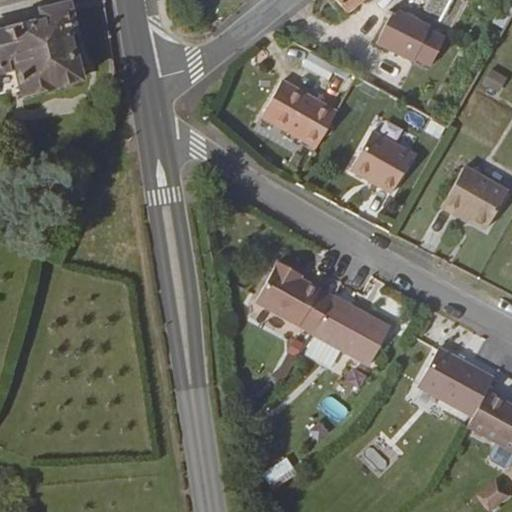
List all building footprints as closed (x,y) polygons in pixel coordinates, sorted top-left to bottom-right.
[(309,0),(330,24),(358,0),(309,0)] [(438,0),(430,13),(448,24),(463,0),(462,0),(438,0)] [(444,30),(426,23),(429,19),(393,4),(378,40),(414,55),(415,52),(432,60),(444,30)] [(21,105),(52,94),(76,86),(61,32),(65,31),(62,17),(35,26),(35,32),(0,44),(0,87),(15,83),(21,105)] [(309,53),(303,67),(335,80),(341,66),(309,53)] [(483,84),(500,93),(509,78),(491,68),(483,84)] [(256,116),(311,147),(331,110),(275,80),(256,116)] [(46,106),(53,103),(52,94),(21,105),(23,112),(34,109),(36,114),(46,110),(46,106)] [(346,167),(386,190),(407,152),(367,129),(346,167)] [(458,164),(434,205),(449,213),(451,209),(463,216),(479,225),(500,189),(458,164)] [(449,213),(461,221),(463,216),(451,209),(449,213)] [(247,310),(305,343),(327,304),(323,304),(287,283),(288,279),(271,269),(247,310)] [(19,300),(13,322),(27,325),(33,304),(19,300)] [(362,374),(383,336),(327,304),(305,343),(362,374)] [(2,314),(11,316),(13,307),(5,305),(2,314)] [(465,427),(480,400),(487,388),(432,356),(409,396),(465,427)] [(510,464),(511,459),(511,418),(480,400),(465,427),(460,436),(510,464)] [(270,492),(285,482),(276,469),(261,479),(270,492)] [(490,511),(509,497),(495,479),(476,495),(490,511)]
